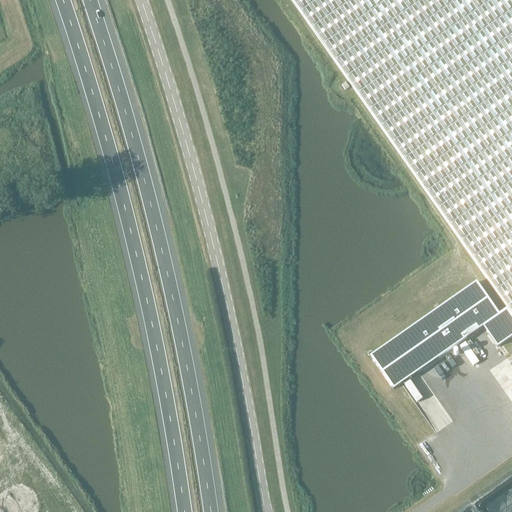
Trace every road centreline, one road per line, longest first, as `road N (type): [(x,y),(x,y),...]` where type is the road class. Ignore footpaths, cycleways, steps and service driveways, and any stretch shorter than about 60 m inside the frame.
road 1 (tertiary): [(264,511),(202,203),(140,0)]
road 2 (motorway): [(62,0),(153,325),(184,511)]
road 3 (motorway): [(211,511),(158,234),(89,0)]
